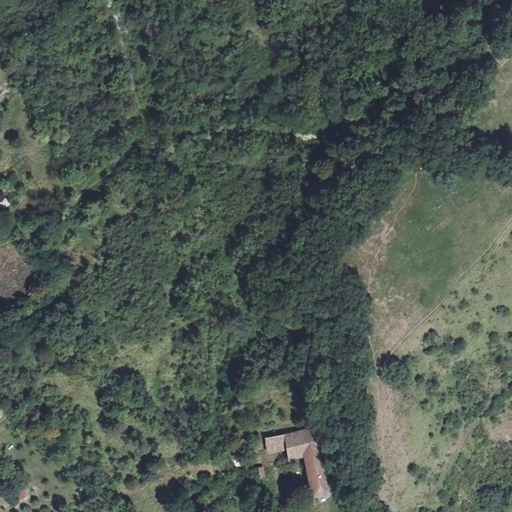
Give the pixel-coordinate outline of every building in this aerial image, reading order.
[(301,440),(318,437),(316,429),(299,433),(301,440)] [(301,440),(299,433),(266,439),(269,451),(288,448),(302,446),(301,440)] [(301,440),(302,446),(304,455),(311,497),(330,493),(318,437),(301,440)] [(302,446),(288,448),(290,458),(304,455),(302,446)] [(263,473),(262,468),(254,470),(256,478),(267,476),(266,472),(263,473)] [(25,487),(15,489),(17,498),(27,497),(25,487)]
